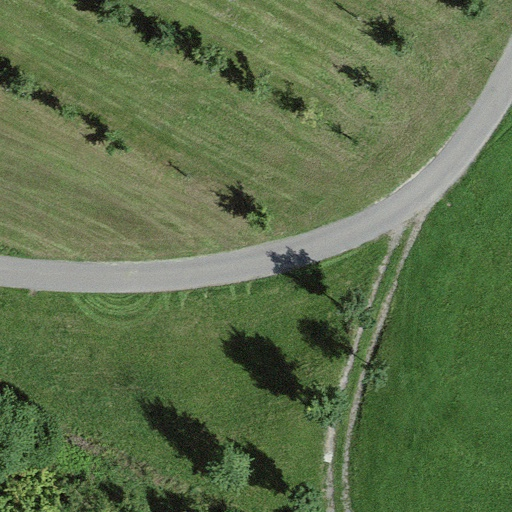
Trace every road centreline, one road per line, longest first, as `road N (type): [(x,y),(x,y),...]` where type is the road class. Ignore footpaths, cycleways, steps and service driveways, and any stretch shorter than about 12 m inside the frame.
road 1 (unclassified): [(0,273),(196,274),(321,247),(421,193),(511,78)]
road 2 (track): [(343,511),(345,413),(421,193)]
